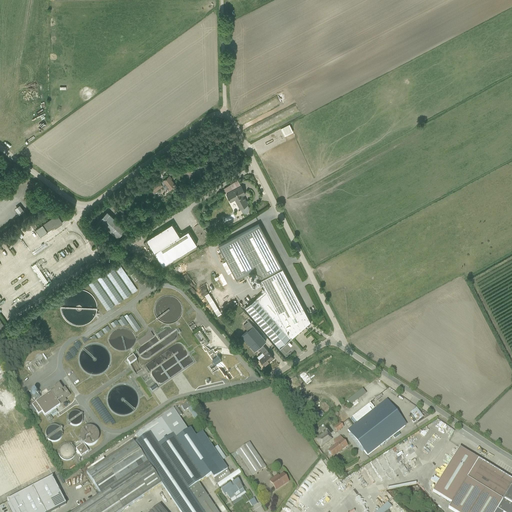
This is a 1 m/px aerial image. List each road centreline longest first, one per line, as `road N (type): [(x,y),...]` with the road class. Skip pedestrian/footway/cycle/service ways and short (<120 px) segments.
road 1 (unclassified): [(223,114),(207,116),(83,203),(0,145)]
road 2 (unclassified): [(334,341),(336,320),(223,114)]
road 3 (unclassified): [(511,458),(334,341)]
road 4 (unknown): [(473,434),(415,477),(347,499)]
road 5 (unknown): [(276,204),(212,246),(232,286)]
